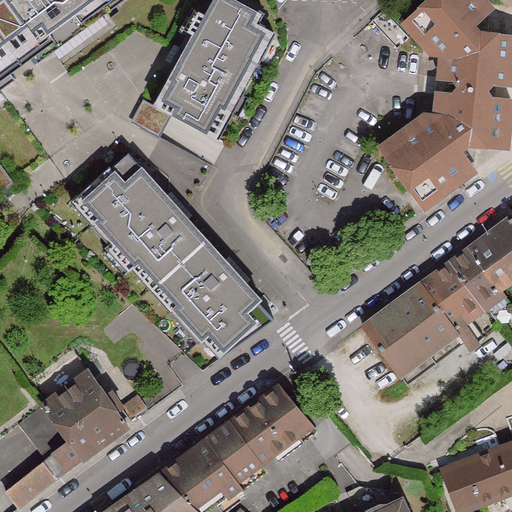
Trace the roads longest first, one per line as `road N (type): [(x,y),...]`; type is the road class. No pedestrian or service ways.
road 1 (residential): [(320,323),(233,214),(227,193),(336,15),(327,0)]
road 2 (tertiary): [(68,511),(320,323)]
road 3 (tertiary): [(320,323),(511,184)]
